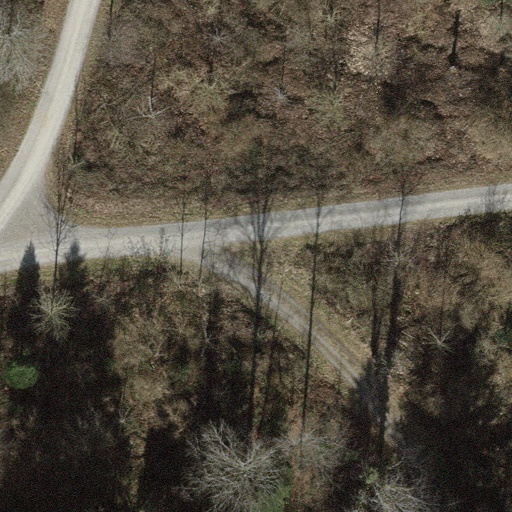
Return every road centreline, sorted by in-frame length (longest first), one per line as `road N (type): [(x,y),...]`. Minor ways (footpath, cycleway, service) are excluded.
road 1 (track): [(511,197),(0,250)]
road 2 (track): [(438,511),(397,429),(328,343),(276,296),(177,235)]
road 3 (track): [(0,225),(44,138),(88,0)]
road 4 (track): [(511,293),(381,213)]
